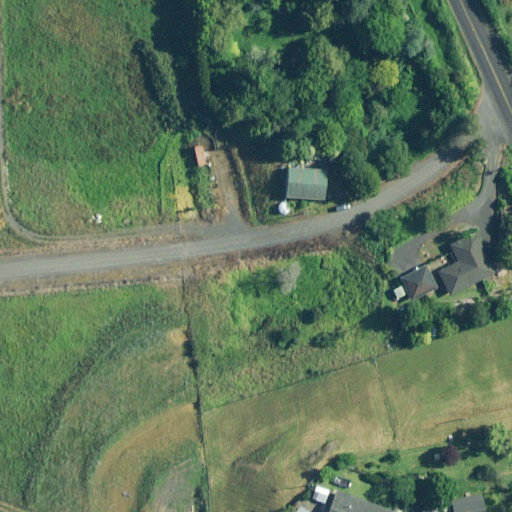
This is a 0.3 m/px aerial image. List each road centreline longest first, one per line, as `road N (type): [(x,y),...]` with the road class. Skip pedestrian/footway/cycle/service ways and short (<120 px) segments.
road 1 (unknown): [(506,101),(447,166),(348,230),(284,252),(0,281)]
road 2 (tertiary): [(459,0),(511,114)]
